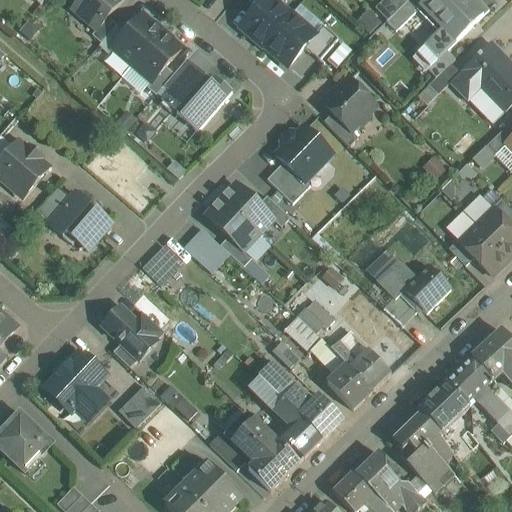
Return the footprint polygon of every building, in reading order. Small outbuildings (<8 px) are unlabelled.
[(122,0),(82,0),(73,11),(97,31),(98,32),(108,20),(124,1),(122,0)] [(269,0),(265,0),(257,10),(241,29),(265,49),(266,48),(265,48),(291,18),(269,0)] [(244,0),(257,10),(265,0),(244,0)] [(399,0),(385,0),(376,10),(388,22),(405,6),(399,0)] [(468,32),(437,0),(427,0),(420,7),(443,31),(421,52),(433,66),(434,66),(447,52),(468,32)] [(437,0),(468,32),(488,12),(477,0),(437,0)] [(388,22),(387,23),(397,33),(418,12),(409,2),(405,6),(388,22)] [(126,35),(113,51),(133,68),(162,34),(142,17),(126,35)] [(314,37),(292,18),(291,18),(265,48),(266,48),(289,68),(304,50),(315,38),(314,37)] [(108,20),(98,32),(97,31),(92,37),(102,46),(117,27),(108,20)] [(102,46),(99,48),(108,57),(113,51),(126,35),(117,27),(102,46)] [(338,42),(322,28),(314,37),(315,38),(304,50),(320,63),(338,42)] [(162,34),(133,68),(152,84),(152,85),(166,69),(181,51),(162,34)] [(467,100),(479,88),(504,114),(511,106),(511,69),(489,47),(480,56),(479,56),(476,59),(477,59),(464,72),(466,74),(454,86),(467,100)] [(447,52),(434,66),(433,66),(428,71),(437,80),(451,66),(456,61),(447,52)] [(175,77),(167,86),(185,102),(205,80),(205,79),(187,63),(175,77)] [(437,80),(429,87),(438,97),(460,75),(451,66),(437,80)] [(175,77),(166,69),(152,85),(152,84),(147,90),(157,98),(167,86),(175,77)] [(211,85),(205,80),(185,102),(167,86),(157,98),(198,134),(232,95),(215,80),(211,85)] [(349,82),(323,107),(332,116),(350,135),(351,134),(356,129),(361,129),(370,120),(370,115),(376,110),(349,82)] [(350,135),(332,116),(324,124),(349,150),(358,141),(351,134),(350,135)] [(511,123),(486,149),(495,158),(507,146),(507,145),(511,140),(511,123)] [(304,130),(296,138),(294,136),(289,136),(282,144),(282,149),(284,150),(276,159),(284,166),(305,186),(306,185),(333,157),(304,130)] [(1,140),(0,141),(0,166),(14,151),(1,140)] [(28,153),(19,144),(14,151),(0,166),(0,181),(23,201),(49,171),(40,162),(42,160),(30,150),(28,153)] [(305,186),(284,166),(267,183),(293,207),(310,189),(306,185),(305,186)] [(259,208),(236,187),(221,203),(259,239),(273,223),(274,223),(259,208)] [(500,202),(492,193),(483,202),(491,210),(500,202)] [(111,226),(77,196),(49,228),(72,248),(76,243),(87,253),(111,226)] [(483,202),(480,198),(463,215),(475,228),(492,211),(491,210),(483,202)] [(290,221),(267,199),(259,208),(274,223),(273,223),(281,231),(290,221)] [(511,224),(511,214),(500,202),(491,210),(492,211),(509,228),(511,224)] [(259,239),(221,203),(206,219),(229,240),(244,255),(245,254),(259,239)] [(511,231),(509,228),(492,211),(475,228),(508,261),(511,256),(511,231)] [(475,228),(463,215),(445,231),(457,243),(459,244),(475,228)] [(508,261),(475,228),(459,244),(474,261),(490,278),(508,261)] [(220,249),(203,233),(185,252),(203,269),(211,261),(219,269),(229,258),(220,249)] [(433,244),(427,237),(420,244),(427,251),(433,244)] [(244,255),(229,240),(220,249),(229,258),(244,271),(252,261),(245,254),(244,255)] [(474,261),(459,244),(457,243),(448,252),(465,269),(474,261)] [(179,264),(166,251),(159,259),(171,271),(179,264)] [(157,257),(143,272),(157,285),(171,271),(159,259),(157,257)] [(416,281),(399,265),(377,286),(394,303),(400,298),(416,314),(419,310),(426,317),(439,304),(416,282),(416,281)] [(436,276),(429,269),(416,281),(416,282),(439,304),(451,292),(444,285),(448,282),(439,273),(436,276)] [(145,275),(129,290),(137,298),(152,283),(145,275)] [(394,303),(385,312),(403,330),(417,315),(416,314),(400,298),(394,303)] [(334,323),(314,303),(306,312),(326,331),(334,323)] [(133,323),(120,310),(103,328),(122,347),(139,363),(140,364),(157,345),(156,345),(133,323)] [(164,336),(141,314),(133,323),(156,345),(164,336)] [(0,318),(0,350),(15,333),(15,327),(9,321),(4,322),(0,318)] [(322,344),(297,321),(284,334),(285,335),(286,334),(309,356),(308,357),(309,357),(322,344)] [(511,345),(503,334),(472,362),(492,382),(501,375),(511,386),(511,345)] [(331,353),(322,344),(309,357),(309,358),(312,355),(335,379),(327,386),(353,413),(372,396),(347,368),(346,369),(331,353)] [(301,364),(282,345),(273,355),(292,374),(301,364)] [(368,354),(357,365),(339,345),(331,353),(346,369),(347,368),(372,396),(391,378),(368,354)] [(139,363),(122,347),(113,355),(131,372),(139,363)] [(0,350),(0,368),(9,358),(0,350)] [(103,380),(79,358),(49,391),(72,413),(76,409),(87,420),(103,403),(92,392),(103,380)] [(492,382),(472,362),(447,387),(467,406),(473,400),(485,389),(492,382)] [(318,401),(312,407),(271,367),(259,380),(259,381),(303,423),(323,443),(342,425),(318,401)] [(303,423),(259,381),(250,390),(282,421),(283,419),(292,427),(291,427),(292,428),(280,439),(303,462),(304,461),(304,462),(323,443),(303,423)] [(189,423),(199,412),(172,387),(161,398),(189,423)] [(447,387),(438,396),(437,396),(429,404),(429,405),(420,414),(421,415),(442,437),(446,441),(455,433),(451,429),(470,410),(467,406),(447,387)] [(511,416),(485,389),(473,400),(481,408),(476,413),(495,432),(511,416)] [(161,407),(144,390),(119,415),(136,432),(161,407)] [(20,415),(0,436),(0,452),(25,477),(53,447),(20,415)] [(442,437),(421,415),(392,443),(399,451),(398,460),(399,460),(417,479),(431,493),(434,497),(454,478),(444,467),(454,458),(439,439),(442,437)] [(255,422),(232,445),(253,467),(249,471),(249,472),(271,495),(299,466),(277,443),(255,422)] [(246,465),(220,439),(210,448),(237,474),(246,465)] [(374,498),(392,480),(384,472),(384,462),(378,455),(355,477),(353,476),(352,477),(353,477),(374,498)] [(208,466),(166,509),(168,511),(230,511),(242,501),(208,466)] [(353,477),(334,496),(349,511),(358,511),(365,506),(371,511),(387,511),(374,498),(353,477)] [(392,480),(374,498),(387,511),(398,511),(401,509),(404,511),(418,511),(425,506),(422,502),(431,493),(417,479),(408,488),(400,487),(392,480)] [(73,490),(57,507),(61,511),(69,511),(82,498),(73,490)] [(82,498),(69,511),(85,511),(91,507),(82,498)]
